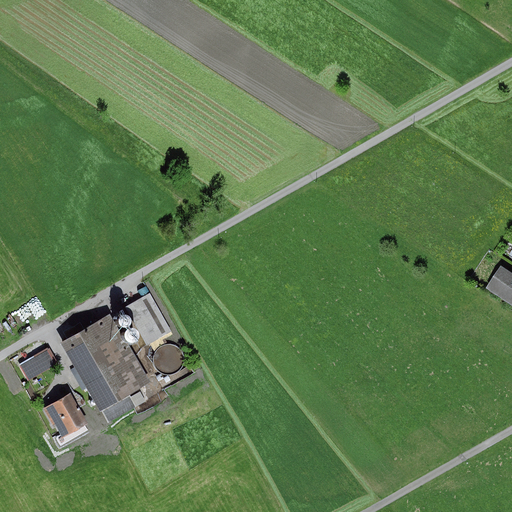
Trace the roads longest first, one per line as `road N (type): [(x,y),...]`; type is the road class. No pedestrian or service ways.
road 1 (track): [(0,357),(511,62)]
road 2 (track): [(511,432),(371,511)]
